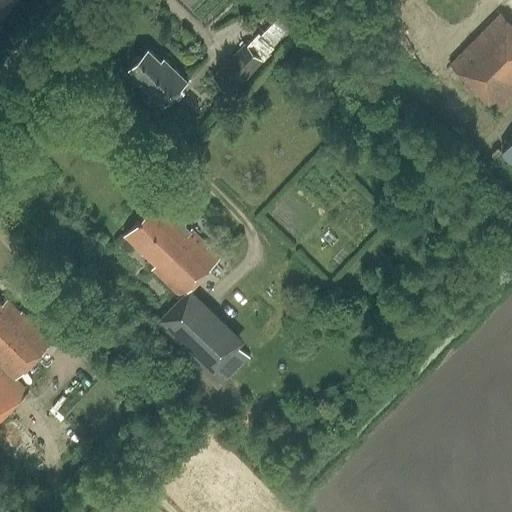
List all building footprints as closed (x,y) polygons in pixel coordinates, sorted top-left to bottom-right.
[(428,0),(443,15),(458,0),(428,0)] [(511,21),(501,11),(450,63),(501,113),(511,101),(511,21)] [(276,47),(262,34),(260,32),(247,45),(246,44),(214,77),(231,94),(276,47)] [(165,106),(188,82),(164,58),(162,61),(149,49),(130,68),(149,86),(147,89),(165,106)] [(511,139),(501,150),(511,160),(511,139)] [(155,204),(125,235),(156,265),(152,269),(181,297),(153,326),(218,389),(249,357),(186,295),(221,258),(197,235),(192,230),(191,231),(175,216),(171,220),(155,204)] [(16,379),(54,340),(30,316),(28,318),(22,312),(21,313),(7,299),(2,304),(0,302),(0,421),(29,392),(16,379)]
